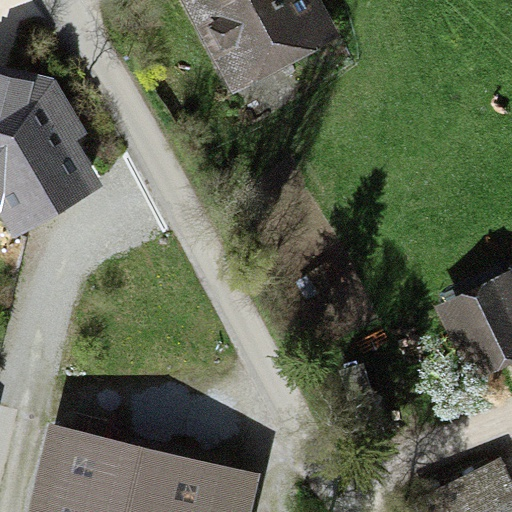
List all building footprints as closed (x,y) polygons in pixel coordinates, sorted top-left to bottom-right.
[(356,74),(320,0),(176,0),(227,105),(285,77),(297,102),(356,74)] [(56,90),(0,77),(0,222),(13,239),(100,191),(56,90)] [(511,321),(497,292),(450,315),(477,371),(511,354),(511,321)] [(244,511),(253,474),(50,430),(31,511),(244,511)] [(511,511),(511,503),(490,453),(407,489),(416,511),(511,511)]
